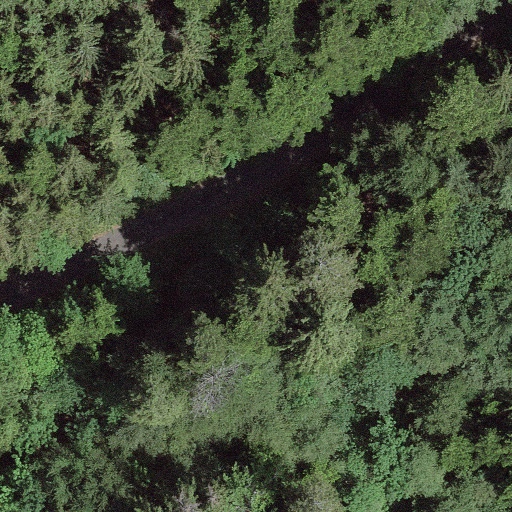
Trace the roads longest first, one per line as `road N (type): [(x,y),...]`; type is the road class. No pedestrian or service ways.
road 1 (track): [(511,9),(401,98),(0,310)]
road 2 (track): [(219,200),(120,373),(0,511)]
